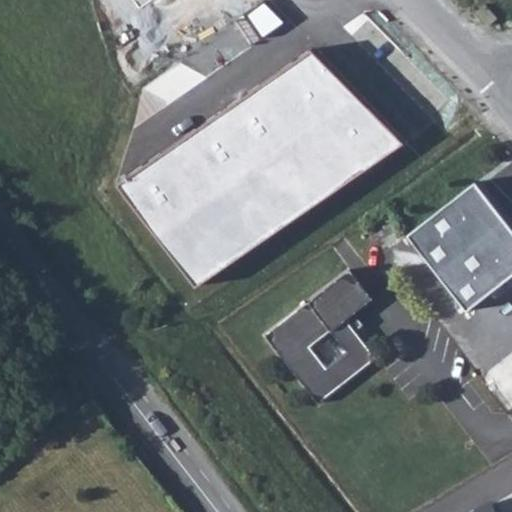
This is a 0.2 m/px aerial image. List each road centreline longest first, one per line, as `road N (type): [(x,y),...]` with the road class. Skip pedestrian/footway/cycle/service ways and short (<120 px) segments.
road 1 (tertiary): [(219,511),(0,225)]
road 2 (unclassified): [(511,91),(492,83),(411,0)]
